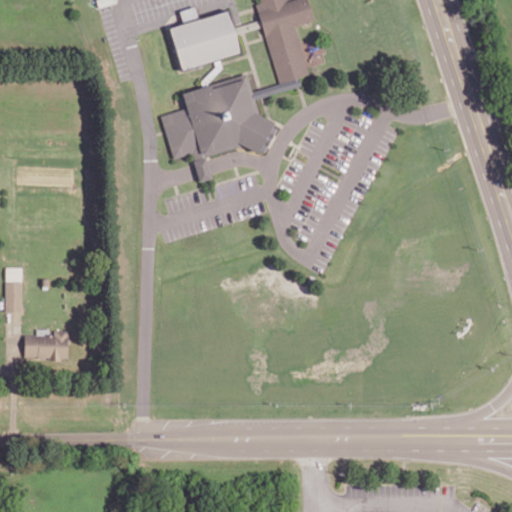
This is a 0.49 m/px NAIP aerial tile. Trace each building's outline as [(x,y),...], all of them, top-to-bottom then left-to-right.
[(259,0),(260,1),(255,3),(260,18),(262,25),(279,81),(297,76),(307,72),(293,24),(311,18),(305,0),(259,0)] [(179,10),(183,22),(167,27),(180,69),(240,51),(235,33),(232,26),(227,9),(198,18),(194,5),(179,10)] [(232,26),(260,18),(262,25),(235,33),(232,26)] [(151,34),(160,71),(171,68),(162,31),(151,34)] [(297,76),(279,81),(250,90),(245,72),(181,91),(185,107),(160,114),(173,156),(192,150),(194,157),(241,143),(256,151),(272,120),(257,112),(252,97),(299,83),(297,76)] [(4,265),(4,278),(20,278),(20,265),(4,265)] [(4,280),(4,309),(20,309),(20,280),(4,280)] [(23,334),(23,354),(48,354),(48,357),(58,357),(58,355),(65,355),(65,329),(52,329),(52,334),(23,334)]
